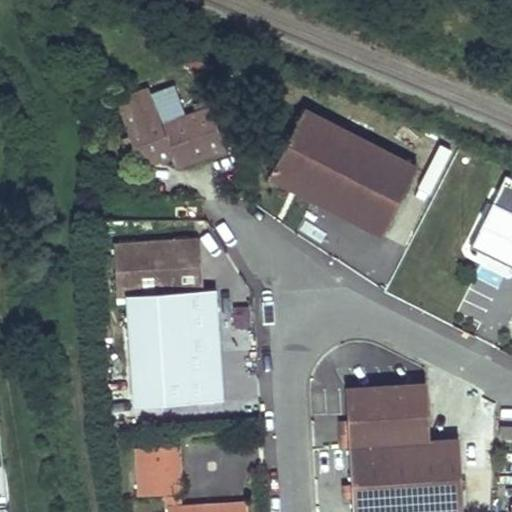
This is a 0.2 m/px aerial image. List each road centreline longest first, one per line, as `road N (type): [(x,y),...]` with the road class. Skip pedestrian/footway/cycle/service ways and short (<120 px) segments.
road 1 (residential): [(316,325),(354,314),(388,323),(511,387)]
road 2 (residential): [(296,511),(290,383),(316,325)]
road 3 (residential): [(316,325),(268,257),(206,205)]
